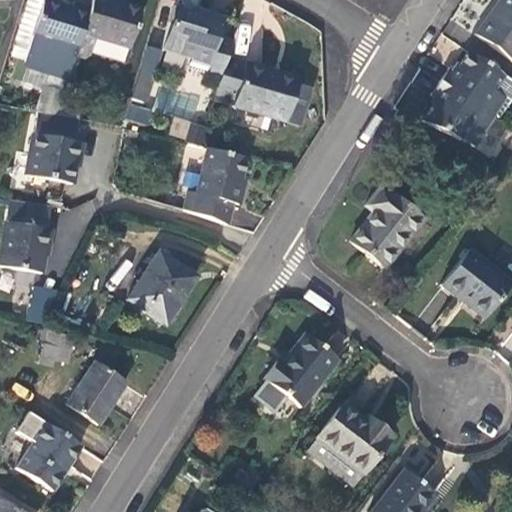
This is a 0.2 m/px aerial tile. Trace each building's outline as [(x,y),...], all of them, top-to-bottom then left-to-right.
[(76,54),(91,7),(75,1),(73,8),(46,0),(43,0),(25,60),(70,74),(76,54)] [(92,0),(91,7),(76,54),(86,57),(92,53),(92,52),(97,37),(128,47),(130,47),(141,9),(110,0),(92,0)] [(511,0),(499,0),(495,7),(497,8),(491,18),(488,16),(477,34),(511,59),(511,0)] [(188,12),(175,8),(162,51),(191,61),(200,58),(211,62),(209,69),(222,73),(227,57),(232,41),(219,38),(224,21),(196,11),(193,21),(186,19),(188,12)] [(128,47),(97,37),(92,52),(124,61),(128,47)] [(451,68),(442,81),(495,116),(496,117),(508,98),(496,90),(505,75),(470,51),(462,64),(457,71),(451,68)] [(286,123),(299,80),(227,57),(222,73),(216,96),(236,101),(234,108),(286,123)] [(140,68),(130,101),(145,106),(155,73),(140,68)] [(495,116),(442,81),(433,95),(439,99),(434,107),(424,122),(462,141),(473,126),(485,134),(496,117),(495,116)] [(49,96),(44,112),(58,115),(63,100),(49,96)] [(123,119),(148,125),(152,108),(128,102),(123,119)] [(78,143),(83,121),(58,115),(44,112),(28,176),(74,185),(84,144),(78,143)] [(169,133),(185,138),(189,122),(173,117),(169,133)] [(182,212),(225,225),(231,204),(239,206),(245,186),(240,184),(243,174),(247,158),(208,149),(195,196),(187,193),(182,212)] [(350,241),(383,268),(423,220),(381,186),(365,206),(373,213),(364,223),(350,241)] [(52,206),(13,198),(0,254),(0,264),(41,272),(51,228),(47,228),(52,206)] [(464,304),(482,319),(511,284),(468,249),(440,285),(464,304)] [(197,278),(160,254),(130,300),(165,325),(179,305),(197,278)] [(31,286),(27,321),(48,324),(52,288),(31,286)] [(39,360),(52,363),(54,356),(66,358),(71,339),(45,334),(39,360)] [(262,395),(287,415),(297,403),(301,407),(338,361),(305,334),(294,347),(281,362),(279,360),(264,377),(272,383),(262,395)] [(67,405),(98,426),(111,406),(125,385),(94,364),(67,405)] [(307,451),(352,487),(392,439),(373,423),(370,427),(360,419),(343,406),(307,451)] [(65,471),(81,446),(28,413),(15,432),(33,443),(17,467),(24,472),(20,479),(34,488),(38,481),(53,491),(65,471)] [(403,471),(370,511),(420,511),(434,495),(420,484),(403,471)] [(0,511),(17,511),(0,500),(0,511)]
